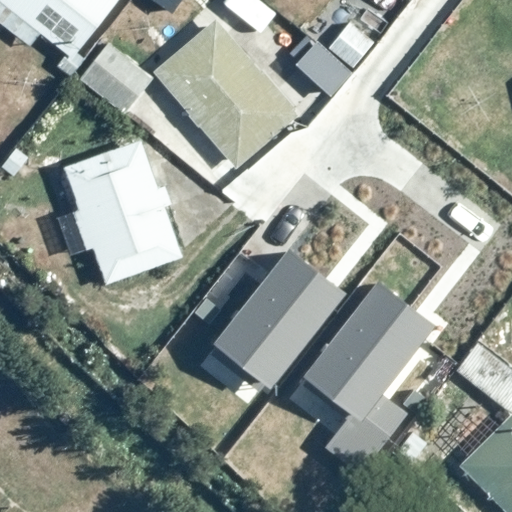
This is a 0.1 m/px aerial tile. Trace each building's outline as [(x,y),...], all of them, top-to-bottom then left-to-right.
[(0,0),(0,25),(23,43),(31,32),(66,58),(109,0),(0,0)] [(372,39),(336,10),(312,40),(348,69),(372,39)] [(294,112),(205,14),(144,70),(233,167),(294,112)] [(147,76),(103,41),(74,78),(118,113),(147,76)] [(78,249),(86,247),(99,283),(176,256),(158,206),(165,203),(158,183),(151,186),(136,141),(59,168),(72,205),(64,208),(78,249)] [(511,511),(511,414),(497,399),(444,450),(504,511),(511,511)]
